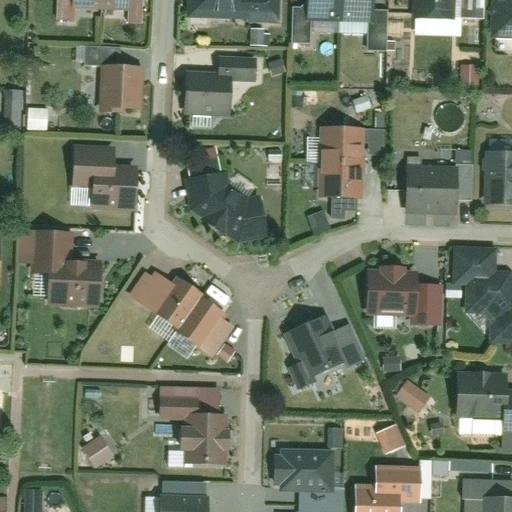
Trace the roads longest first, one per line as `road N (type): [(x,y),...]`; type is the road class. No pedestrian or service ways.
road 1 (residential): [(165,0),(154,228),(203,268),(254,282)]
road 2 (residential): [(254,282),(313,269),(367,235),(511,235)]
road 3 (residential): [(254,282),(251,471)]
